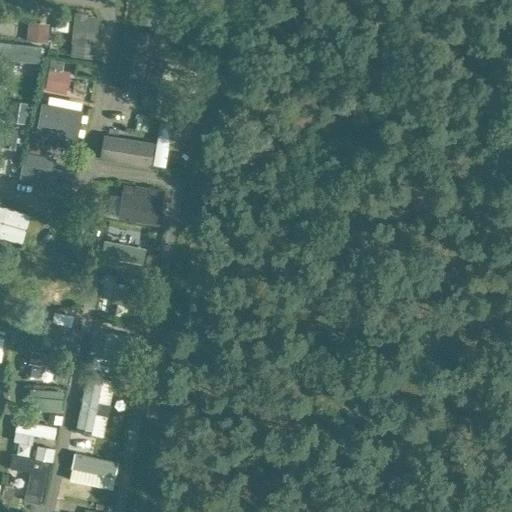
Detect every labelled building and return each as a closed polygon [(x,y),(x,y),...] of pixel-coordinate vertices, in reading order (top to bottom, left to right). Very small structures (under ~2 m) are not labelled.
[(143,9),(141,23),(157,26),(155,37),(188,43),(192,17),(191,17),(144,9),(143,9)] [(72,56),(93,58),(98,20),(77,17),(72,56)] [(113,90),(139,95),(152,30),(127,24),(113,90)] [(28,25),(26,40),(46,42),(48,27),(28,25)] [(0,58),(39,62),(41,47),(0,42),(0,58)] [(49,69),(45,88),(60,91),(64,72),(61,71),(63,61),(51,58),(49,69)] [(151,58),(142,101),(155,104),(165,61),(151,58)] [(193,62),(192,67),(195,72),(201,73),(203,63),(193,62)] [(41,103),(36,131),(75,139),(81,110),(57,106),(58,100),(50,98),(49,104),(41,103)] [(12,101),(10,115),(24,117),(25,113),(32,114),(34,104),(12,101)] [(185,114),(182,125),(193,127),(196,116),(185,114)] [(0,118),(0,145),(12,148),(13,141),(19,142),(19,138),(14,137),(15,130),(1,128),(2,119),(0,118)] [(160,123),(153,164),(164,166),(168,147),(171,129),(172,125),(160,123)] [(31,135),(27,151),(36,153),(39,150),(42,137),(31,135)] [(100,159),(120,162),(149,167),(152,144),(104,136),(100,159)] [(72,172),(51,168),(53,159),(40,156),(27,154),(25,154),(20,178),(70,187),(72,172)] [(118,218),(161,225),(163,213),(160,213),(163,190),(135,186),(134,197),(121,196),(118,218)] [(0,206),(0,236),(19,242),(27,214),(0,206)] [(105,241),(102,256),(142,264),(145,249),(105,241)] [(148,255),(145,266),(155,268),(157,257),(148,255)] [(121,271),(118,282),(133,285),(135,274),(121,271)] [(116,286),(113,301),(129,305),(125,321),(140,324),(147,292),(116,286)] [(38,313),(31,314),(32,329),(40,328),(38,313)] [(47,323),(41,347),(74,355),(76,345),(75,345),(78,330),(69,328),(72,316),(55,313),(53,324),(47,323)] [(107,332),(103,355),(116,357),(117,355),(134,358),(136,344),(137,337),(107,332)] [(32,352),(29,364),(57,369),(55,381),(67,383),(72,357),(60,355),(59,357),(32,352)] [(32,366),(31,376),(38,377),(39,367),(32,366)] [(77,426),(76,431),(90,434),(102,378),(87,375),(77,426)] [(124,377),(121,392),(132,394),(135,379),(124,377)] [(30,389),(28,411),(40,412),(40,410),(60,411),(62,392),(30,389)] [(49,414),(47,422),(59,424),(61,416),(49,414)] [(16,431),(14,441),(30,444),(32,435),(53,439),(56,427),(18,419),(15,431),(16,431)] [(37,450),(35,458),(51,461),(53,449),(41,447),(37,450)] [(75,453),(71,468),(114,477),(115,477),(117,463),(75,453)] [(12,456),(10,468),(30,472),(24,501),(39,504),(48,463),(12,456)] [(4,485),(2,496),(10,498),(13,487),(4,485)]
